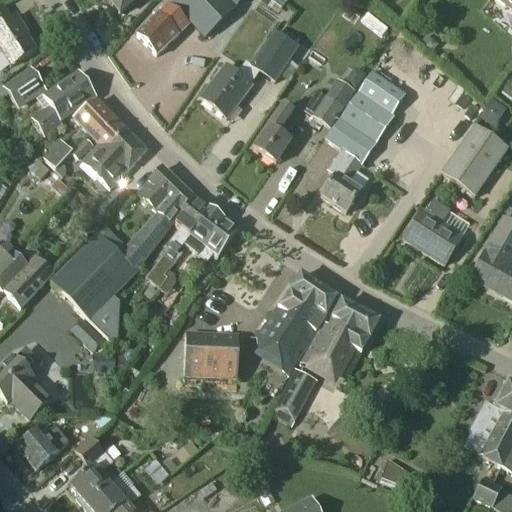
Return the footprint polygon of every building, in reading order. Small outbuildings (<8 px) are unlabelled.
[(103,0),(119,19),(142,0),(103,0)] [(156,19),(136,40),(156,59),(176,39),(166,29),(178,17),(203,45),(235,14),(244,0),(162,0),(170,8),(158,20),(156,19)] [(511,0),(494,0),(511,14),(511,0)] [(21,33),(23,31),(15,19),(10,22),(2,10),(0,11),(0,55),(10,71),(35,55),(21,33)] [(297,53),(273,36),(249,71),(274,88),(297,53)] [(388,56),(378,71),(386,76),(396,61),(388,56)] [(200,104),(224,122),(256,81),(243,70),(236,80),(225,72),(200,104)] [(363,79),(353,72),(343,87),(353,94),(363,79)] [(28,77),(5,93),(15,107),(38,91),(28,77)] [(62,129),(60,126),(91,104),(94,102),(78,78),(78,77),(43,101),(49,111),(30,123),(44,142),(62,129)] [(391,120),(405,100),(372,77),(358,99),(340,125),(326,146),(340,156),(326,176),(334,181),(320,201),(345,218),(346,219),(361,197),(349,189),(376,149),(393,122),(391,120)] [(511,80),(504,93),(505,93),(501,99),(511,106),(511,80)] [(303,115),(312,121),(331,134),(354,97),(336,84),(325,100),(316,94),(303,115)] [(493,103),(481,121),(495,130),(507,112),(493,103)] [(72,125),(99,151),(103,155),(123,136),(93,107),(72,125)] [(292,118),(282,111),(252,154),(274,169),(288,147),(277,139),(292,118)] [(474,203),(507,155),(473,132),(440,180),(474,203)] [(103,155),(99,151),(81,169),(108,195),(125,177),(144,158),(123,136),(103,155)] [(85,143),(71,157),(77,163),(92,149),(85,143)] [(60,146),(42,164),(54,175),(71,157),(60,146)] [(136,199),(154,219),(118,263),(133,279),(160,243),(190,202),(160,173),(136,199)] [(97,214),(108,223),(109,224),(124,207),(112,196),(106,203),(99,196),(89,207),(97,214)] [(425,216),(422,214),(402,245),(444,270),(460,243),(440,230),(449,215),(433,205),(425,216)] [(184,247),(208,215),(196,206),(173,238),(184,247)] [(90,243),(108,223),(97,214),(80,234),(90,243)] [(183,248),(199,260),(222,227),(208,215),(184,247),(183,248)] [(511,227),(501,222),(468,284),(511,308),(511,227)] [(236,237),(222,227),(199,260),(198,262),(205,267),(212,259),(217,263),(236,237)] [(134,279),(133,279),(118,263),(97,240),(50,289),(118,355),(119,308),(113,303),(134,279)] [(0,295),(2,297),(25,270),(1,249),(0,249),(0,295)] [(195,265),(191,261),(183,273),(187,276),(195,265)] [(32,263),(25,270),(2,297),(21,313),(50,279),(32,263)] [(202,269),(195,265),(187,276),(194,281),(202,269)] [(336,304),(299,280),(256,345),(293,369),(336,304)] [(196,299),(191,295),(177,315),(182,319),(196,299)] [(376,327),(341,307),(330,331),(324,329),(308,359),(347,381),(376,327)] [(103,346),(91,334),(79,346),(91,358),(103,346)] [(236,387),(236,341),(184,340),(182,384),(236,387)] [(115,388),(135,359),(127,353),(121,363),(116,359),(115,388)] [(114,377),(114,358),(94,357),(93,376),(114,377)] [(12,362),(0,374),(0,401),(6,408),(9,405),(29,425),(50,405),(30,385),(32,383),(12,362)] [(316,386),(294,375),(270,421),(292,433),(316,386)] [(471,457),(496,471),(510,451),(511,446),(511,390),(508,388),(494,413),(485,409),(469,438),(479,443),(471,457)] [(58,457),(68,449),(54,432),(44,440),(39,434),(16,453),(35,477),(58,457)] [(83,511),(108,490),(99,479),(112,468),(103,458),(90,442),(72,457),(86,473),(90,469),(92,471),(70,491),(76,498),(75,502),(83,511)] [(198,455),(190,445),(183,452),(191,461),(198,455)] [(509,478),(511,473),(511,446),(510,451),(496,471),(509,478)] [(413,482),(387,463),(380,484),(408,495),(413,482)] [(123,477),(108,490),(83,511),(127,511),(139,501),(131,491),(133,489),(123,477)] [(501,493),(492,489),(494,485),(484,481),(482,485),(481,484),(471,507),(483,511),(511,511),(511,501),(500,496),(501,493)] [(314,511),(308,501),(286,511),(314,511)]
